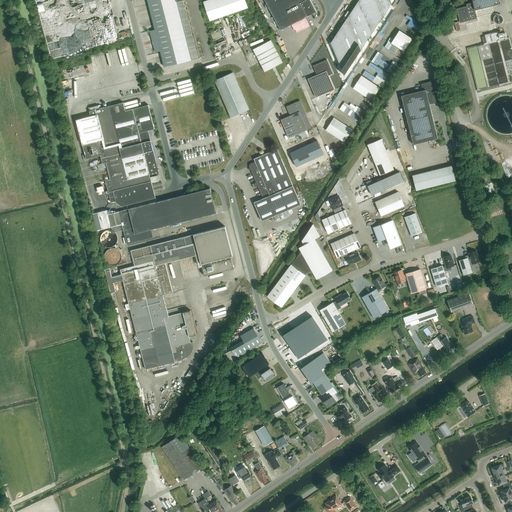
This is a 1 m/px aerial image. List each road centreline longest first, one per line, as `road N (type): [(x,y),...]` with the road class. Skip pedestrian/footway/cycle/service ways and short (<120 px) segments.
road 1 (unclassified): [(122,511),(124,458),(12,0)]
road 2 (unclassified): [(281,511),(511,354)]
road 3 (unclassified): [(264,323),(224,173),(273,101)]
road 4 (unclassified): [(487,232),(421,0)]
road 5 (unclassified): [(273,101),(231,60),(149,81),(128,0)]
road 6 (secondary): [(335,440),(511,321)]
road 7 (unknown): [(294,69),(316,116),(327,118),(402,13)]
road 8 (unknown): [(249,267),(198,281),(199,345),(148,394)]
road 9 (unclassified): [(335,440),(264,323)]
road 10 (unclassified): [(379,265),(264,323)]
road 11 (secondary): [(231,511),(335,440)]
